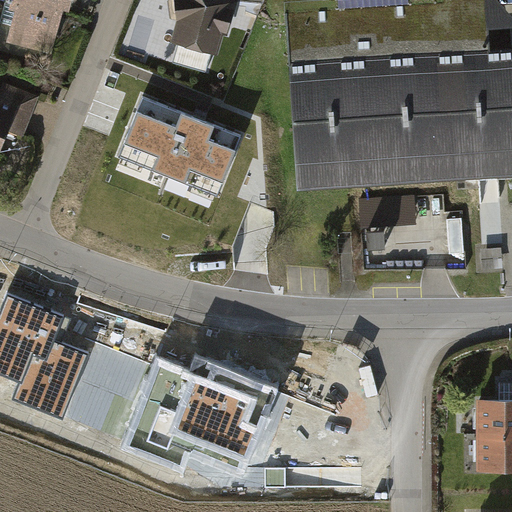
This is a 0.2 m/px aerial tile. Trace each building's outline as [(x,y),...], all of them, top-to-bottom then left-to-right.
[(50,31),(55,32),(59,18),(63,0),(8,0),(9,1),(6,0),(4,0),(4,1),(5,2),(0,20),(0,21),(13,25),(11,36),(46,46),(50,31)] [(169,0),(172,18),(183,21),(177,40),(214,51),(220,29),(226,31),(234,2),(233,0),(169,0)] [(264,2),(264,0),(238,0),(247,1),(246,10),(258,15),(264,2)] [(297,179),(511,164),(511,48),(490,49),(488,21),(496,20),(495,5),(487,6),(487,0),(486,0),(445,0),(445,3),(285,14),(297,179)] [(0,146),(7,128),(21,134),(23,128),(35,98),(5,86),(0,98),(0,146)] [(242,133),(143,94),(123,146),(220,188),(242,133)] [(414,196),(362,199),(363,224),(415,221),(414,196)] [(467,263),(468,216),(443,215),(441,263),(467,263)] [(395,225),(370,226),(371,245),(396,244),(395,225)] [(64,311),(6,290),(0,307),(0,368),(18,375),(10,398),(65,417),(89,349),(55,337),(64,311)] [(212,378),(159,357),(126,442),(183,463),(190,444),(241,464),(271,385),(218,364),(212,378)] [(500,399),(480,400),(480,466),(511,466),(511,381),(500,381),(500,399)]
